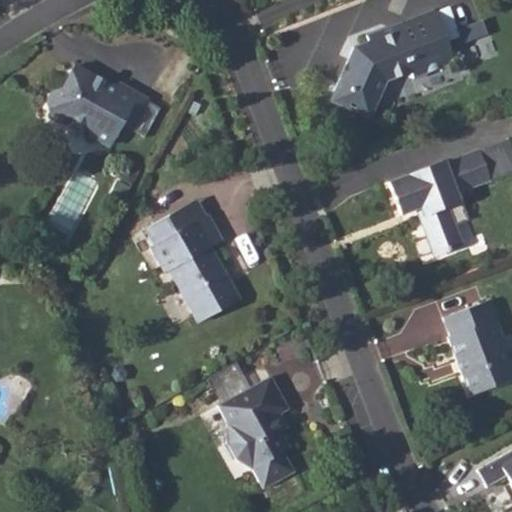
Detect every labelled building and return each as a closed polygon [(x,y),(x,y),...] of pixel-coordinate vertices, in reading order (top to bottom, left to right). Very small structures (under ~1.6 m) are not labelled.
[(429,55),(413,15),(363,34),(365,41),(350,46),(332,88),(335,89),(329,101),(364,117),(369,105),(371,105),(381,83),(392,78),(394,83),(434,68),(429,55)] [(59,94),(53,104),(55,114),(65,119),(74,117),(87,123),(89,132),(107,142),(118,121),(129,126),(146,96),(119,82),(116,89),(79,69),(65,92),(59,94)] [(437,163),(382,185),(394,216),(409,210),(413,208),(416,216),(412,217),(428,258),(456,247),(440,208),(452,203),(449,194),(483,181),(471,152),(437,165),(437,163)] [(176,229),(167,212),(144,225),(153,241),(149,244),(163,269),(167,267),(197,319),(240,295),(211,242),(223,235),(209,211),(206,213),(176,229)] [(490,301),(444,318),(451,338),(449,339),(471,398),(511,382),(511,374),(492,322),(498,320),(490,301)] [(272,417),(281,413),(288,408),(269,375),(217,404),(228,423),(228,441),(239,459),(252,467),(264,488),(295,470),(284,451),(293,446),(282,428),(279,430),(272,417)] [(511,448),(475,470),(484,488),(505,477),(511,489),(511,448)]
